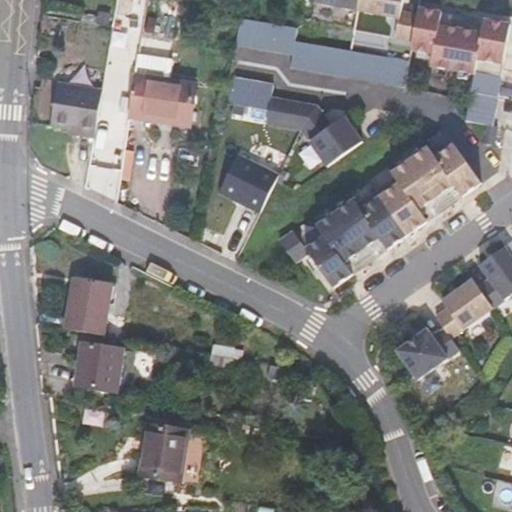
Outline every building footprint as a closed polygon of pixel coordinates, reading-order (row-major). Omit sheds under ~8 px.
[(309,0),(309,1),(359,11),(361,0),(309,0)] [(404,0),(361,0),(359,11),(401,18),(397,38),(415,41),(419,15),(402,12),(404,0)] [(420,8),(419,15),(415,41),(413,50),(435,54),(433,67),(475,75),(467,121),(488,124),(494,125),(511,25),(486,20),(483,34),(447,27),(449,16),(443,15),(443,13),(420,8)] [(296,41),(299,28),(241,18),(236,44),(294,54),(291,67),(406,87),(411,61),(296,41)] [(136,74),(129,118),(191,128),(197,84),(136,74)] [(273,84),(231,77),(226,103),(270,111),(268,124),(303,130),(325,115),(317,105),(271,97),(273,84)] [(96,137),(103,91),(59,83),(52,126),(80,130),(79,135),(96,137)] [(325,115),(303,130),(329,167),(364,142),(347,117),(333,127),(325,115)] [(499,126),(494,125),(488,124),(485,143),(496,145),(499,126)] [(356,200),(301,239),(311,253),(336,288),(355,275),(347,264),(361,254),(364,259),(372,254),(368,248),(381,239),(389,250),(429,222),(421,210),(435,201),(439,206),(447,201),(443,195),(456,185),(464,197),(483,183),(449,135),(395,173),(397,177),(359,205),(356,200)] [(239,156),(221,193),(262,213),(280,176),(239,156)] [(421,210),(429,222),(464,197),(456,185),(443,195),(447,201),(439,206),(435,201),(421,210)] [(295,231),(282,241),(298,262),(311,253),(301,239),(295,231)] [(347,264),(355,275),(389,250),(381,239),(368,248),(372,254),(364,259),(361,254),(347,264)] [(480,288),(495,309),(511,296),(511,255),(506,247),(482,265),(492,279),(480,288)] [(75,277),(67,329),(106,336),(114,284),(75,277)] [(446,329),(453,339),(495,309),(480,288),(474,280),(444,301),(449,309),(437,317),(446,329)] [(429,330),(399,352),(420,380),(461,351),(453,339),(446,329),(434,337),(429,330)] [(213,355),(215,345),(215,344),(195,341),(193,351),(213,355)] [(126,349),(83,343),(76,387),(120,394),(126,349)] [(213,355),(234,359),(236,348),(215,345),(213,355)] [(232,373),(234,359),(213,355),(211,369),(232,373)] [(184,483),(191,430),(148,424),(140,476),(184,483)]
